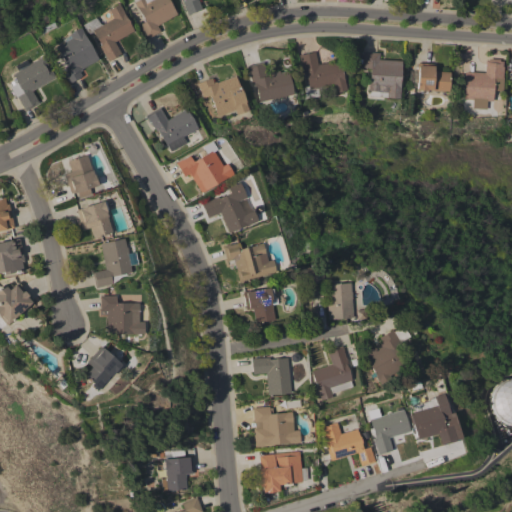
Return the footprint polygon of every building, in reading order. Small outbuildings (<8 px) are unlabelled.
[(167,0),(176,14),(156,26),(159,31),(145,40),(137,25),(143,22),(132,2),(135,0),(167,0)] [(197,0),(201,9),(186,15),(180,0),(197,0)] [(113,42),(120,53),(107,61),(98,46),(100,45),(92,31),(87,35),(80,26),(94,17),(100,25),(112,18),(107,10),(117,4),(123,13),(122,13),(132,30),(113,42)] [(80,69),(81,70),(78,72),(81,76),(67,84),(64,78),(60,70),(66,67),(54,47),(62,43),(60,39),(68,35),(67,34),(78,27),(97,59),(80,69)] [(338,60),(345,90),(339,91),(339,92),(333,93),(303,99),(304,92),(302,87),(307,86),(304,72),(303,73),(300,61),(299,61),(298,55),(314,52),(316,65),(338,60)] [(399,86),(398,99),(368,96),(369,91),(368,91),(369,69),(361,69),(363,52),(379,53),(378,59),(401,61),(399,86)] [(7,83),(14,79),(11,74),(16,71),(13,66),(24,59),(27,63),(33,60),(33,61),(41,56),(49,70),(50,70),(54,77),(31,91),(38,103),(24,111),(16,97),(15,98),(9,87),(7,83)] [(501,91),(492,91),(492,102),(486,101),(485,110),(471,109),(471,100),(463,99),(464,71),(484,73),(485,60),(488,61),(488,59),(499,59),(499,61),(502,62),(501,66),(503,67),(501,91)] [(262,62),(265,74),(278,71),(278,72),(286,71),(291,94),(282,97),(276,99),(275,98),(258,102),(253,81),(251,82),(248,72),(246,66),(262,62)] [(448,91),(426,90),(425,93),(416,93),(416,90),(415,90),(416,64),(434,64),(434,67),(434,71),(437,71),(437,72),(448,72),(448,91)] [(247,111),(235,115),(233,110),(216,116),(208,95),(202,98),(199,89),(198,89),(196,83),(211,78),(213,84),(234,76),(247,111)] [(166,120),(185,109),(196,128),(181,137),(184,143),(169,152),(165,145),(156,131),(155,132),(148,119),(147,120),(144,115),(158,107),(166,120)] [(199,193),(189,176),(188,177),(187,174),(182,177),(174,163),(181,159),(181,160),(188,156),(192,161),(199,157),(197,153),(202,150),(200,147),(210,141),(215,150),(212,152),(220,166),(225,163),(231,174),(199,193)] [(95,185),(87,188),(89,194),(78,198),(76,192),(72,194),(72,193),(70,193),(63,174),(70,171),(66,161),(85,154),(95,185)] [(226,233),(218,213),(206,218),(199,203),(204,201),(204,202),(216,197),(217,198),(228,193),(225,187),(237,182),(244,198),(237,201),(242,213),(251,210),(253,215),(253,216),(255,221),(226,233)] [(13,228),(0,230),(0,197),(3,197),(5,205),(8,204),(13,228)] [(92,239),(88,228),(82,230),(75,211),(77,210),(77,209),(100,201),(111,232),(92,239)] [(23,261),(21,262),(23,270),(3,275),(2,272),(0,272),(0,242),(18,238),(23,261)] [(122,238),(124,248),(125,247),(127,253),(126,254),(130,272),(124,274),(125,276),(120,277),(111,284),(102,286),(95,288),(91,272),(104,269),(99,245),(99,243),(122,238)] [(273,272),(267,274),(267,275),(261,277),(260,275),(237,282),(234,271),(235,270),(232,259),(225,261),(221,246),(228,244),(228,245),(237,242),(239,249),(260,243),(265,261),(270,260),(273,272)] [(323,282),(308,283),(307,268),(322,267),(323,282)] [(0,286),(3,284),(5,287),(9,283),(12,286),(16,282),(33,300),(6,325),(5,324),(0,328),(0,286)] [(352,318),(327,320),(324,285),(349,283),(352,318)] [(254,324),(251,309),(245,310),(241,292),(247,291),(247,292),(268,288),(268,289),(271,289),(272,297),(270,298),(270,299),(269,299),(273,320),(254,324)] [(99,295),(115,295),(115,297),(118,297),(118,303),(137,303),(137,322),(142,322),(142,334),(106,334),(106,311),(99,311),(99,295)] [(361,354),(381,343),(378,337),(391,330),(392,332),(402,326),(408,337),(399,342),(402,347),(392,353),(403,372),(380,386),(361,354)] [(122,367),(116,374),(114,372),(113,374),(112,373),(96,390),(90,385),(92,383),(83,375),(91,367),(85,362),(100,346),(122,367)] [(346,363),(345,363),(350,380),(348,381),(350,387),(329,393),(330,397),(319,400),(310,371),(330,365),(326,350),(341,346),(346,363)] [(290,393),(267,395),(265,373),(252,374),(250,359),(268,357),(268,360),(286,358),(290,393)] [(511,378),(511,425),(504,423),(496,417),(492,412),(490,407),(490,403),(490,397),(493,388),(498,383),(503,380),(511,378)] [(460,438),(454,440),(454,441),(439,445),(436,434),(416,439),(409,413),(435,405),(433,396),(442,394),(448,413),(453,412),(460,438)] [(263,445),(263,446),(253,447),(252,424),(253,423),(252,408),(268,406),(269,413),(291,412),(292,431),(298,430),(298,442),(263,445)] [(408,431),(387,437),(391,450),(377,454),(367,420),(402,410),(408,431)] [(320,427),(336,423),(339,434),(356,428),(362,449),(369,447),(373,462),(359,467),(355,453),(329,461),(322,438),(323,438),(320,427)] [(182,457),(188,457),(189,473),(184,474),(186,489),(166,491),(163,459),(164,459),(164,457),(154,458),(154,452),(181,450),(182,457)] [(271,454),(298,451),(300,468),(305,468),(306,480),(300,480),(300,482),(291,483),(291,487),(279,488),(280,491),(261,493),(259,468),(257,469),(256,456),(271,455),(271,454)] [(177,511),(183,510),(180,503),(196,497),(201,511),(177,511)]
